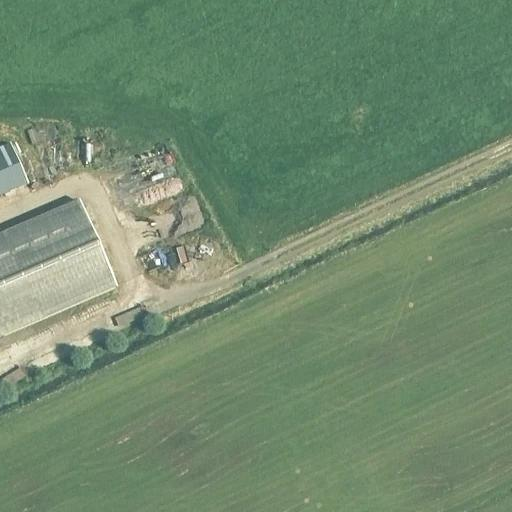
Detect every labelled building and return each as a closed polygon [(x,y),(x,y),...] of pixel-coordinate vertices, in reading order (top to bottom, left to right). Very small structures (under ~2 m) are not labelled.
[(9,144),(0,147),(0,195),(26,184),(9,144)] [(138,202),(196,184),(190,162),(132,180),(138,202)] [(136,211),(144,240),(214,219),(205,190),(136,211)] [(78,202),(0,235),(0,335),(114,286),(78,202)] [(0,366),(62,334),(54,319),(0,346),(0,366)]
